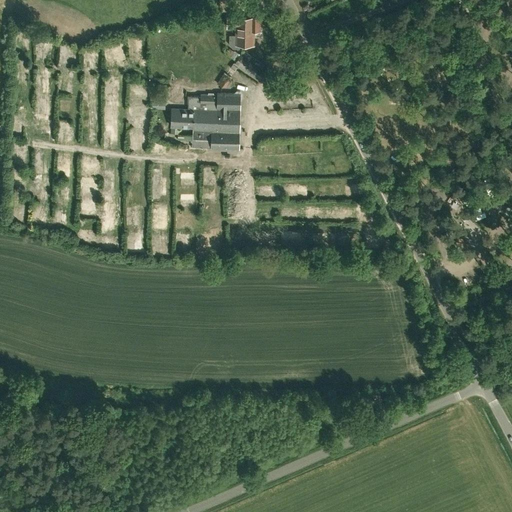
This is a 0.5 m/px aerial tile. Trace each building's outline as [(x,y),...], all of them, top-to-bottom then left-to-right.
[(250,17),(245,17),(245,44),(253,44),(254,33),(260,33),(260,13),(260,9),(259,7),(251,7),(250,17)] [(239,44),(245,44),(245,17),(236,17),(228,17),(228,26),(236,27),(236,35),(230,35),(230,44),(233,47),(239,47),(239,44)] [(137,39),(130,39),(131,59),(138,58),(137,39)] [(114,45),(106,45),(107,61),(115,61),(114,45)] [(259,82),(266,70),(242,53),(234,64),(259,82)] [(298,70),(289,65),(280,78),(288,84),(298,70)] [(27,83),(28,69),(16,69),(16,82),(27,83)] [(224,73),(217,84),(222,87),(224,89),(231,77),(229,76),(224,73)] [(83,83),(84,95),(97,95),(97,82),(83,83)] [(200,102),(215,103),(215,95),(201,94),(201,99),(200,102)] [(91,124),(90,105),(83,106),(84,125),(91,124)] [(131,108),(131,117),(151,117),(151,108),(131,108)] [(13,134),(26,134),(26,118),(13,119),(13,134)] [(59,145),(66,145),(66,142),(72,142),(72,130),(66,130),(66,127),(59,127),(59,145)] [(49,139),(49,128),(36,128),(35,139),(49,139)] [(211,150),(240,150),(240,135),(211,135),(211,150)] [(317,140),(295,140),(295,149),(317,149),(317,140)] [(286,142),(267,143),(268,150),(287,149),(286,142)] [(20,166),(20,157),(27,158),(27,144),(14,144),(13,166),(20,166)] [(44,171),(43,152),(35,152),(37,171),(44,171)] [(59,155),(59,169),(66,170),(66,162),(71,162),(71,155),(59,155)] [(108,158),(108,166),(117,166),(118,158),(108,158)] [(260,163),(260,172),(270,172),(270,163),(260,163)] [(213,186),(213,167),(205,167),(205,186),(213,186)] [(49,181),(37,181),(37,192),(48,192),(49,181)] [(106,193),(116,192),(116,184),(106,184),(106,193)] [(118,218),(117,202),(103,202),(104,232),(116,232),(116,225),(112,225),(111,219),(118,218)] [(45,225),(45,206),(35,206),(35,225),(45,225)] [(223,258),(221,237),(197,240),(199,260),(223,258)] [(380,395),(377,387),(371,390),(374,398),(380,395)]
